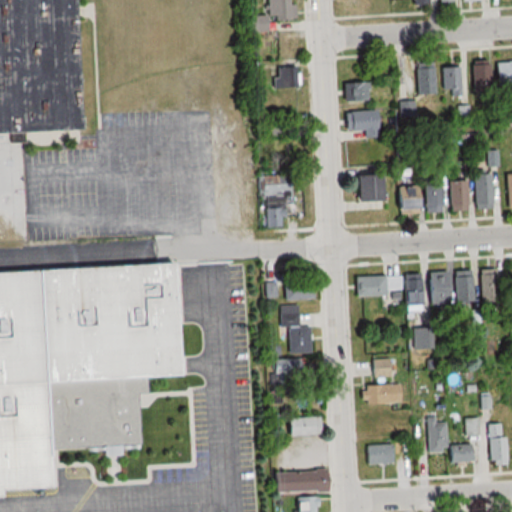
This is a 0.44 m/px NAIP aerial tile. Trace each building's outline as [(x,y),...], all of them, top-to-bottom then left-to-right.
[(0,0),(0,133),(72,132),(71,116),(73,116),(72,73),(70,73),(67,0),(0,0)] [(265,33),(265,19),(292,18),(291,0),(264,0),(265,16),(244,17),(244,33),(265,33)] [(409,66),(414,96),(434,92),(429,62),(409,66)] [(511,62),(494,63),(494,87),(511,87),(511,62)] [(471,64),(471,92),(488,92),(488,64),(471,64)] [(449,96),(458,96),(458,67),(439,67),(439,91),(449,91),(449,96)] [(294,68),(271,68),(271,88),(294,88),(294,68)] [(341,84),(341,102),(368,102),(367,83),(341,84)] [(374,111),(342,112),(342,131),(362,131),(362,138),(374,138),(374,111)] [(486,167),(498,166),(497,152),(485,152),(486,167)] [(471,175),(471,209),(489,209),(489,175),(471,175)] [(288,204),(288,176),(259,176),(260,227),(281,226),(281,204),(288,204)] [(447,182),(447,211),(464,211),(464,182),(447,182)] [(438,186),(419,185),(418,212),(437,212),(438,186)] [(413,187),(392,187),(392,213),(413,213),(413,187)] [(0,276),(180,268),(185,387),(141,389),(144,455),(57,459),(59,495),(0,497),(0,276)] [(471,301),(470,269),(452,270),(454,302),(471,301)] [(478,269),(478,300),(495,300),(495,269),(478,269)] [(420,306),(417,272),(401,274),(401,275),(385,277),(388,304),(404,302),(405,307),(420,306)] [(425,303),(446,303),(446,272),(425,272),(425,303)] [(384,276),(353,276),(353,295),(384,295),(384,276)] [(281,279),(281,299),(310,299),(310,279),(281,279)] [(428,328),(413,328),(413,333),(420,333),(420,346),(428,346),(428,328)] [(370,375),(396,375),(396,358),(370,358),(370,375)] [(272,382),(300,382),(300,359),(272,359),(272,382)] [(360,402),(398,402),(398,384),(360,384),(360,402)] [(283,416),(283,435),(316,435),(316,416),(283,416)] [(424,416),(425,452),(445,452),(445,463),(472,462),(471,444),(444,445),(443,421),(432,422),(432,416),(424,416)] [(477,433),(475,418),(462,419),(463,434),(477,433)] [(502,462),(502,423),(486,423),(486,462),(502,462)] [(364,445),(364,463),(389,463),(389,445),(364,445)] [(270,471),(270,492),(323,491),(323,470),(270,471)] [(314,511),(315,496),(293,496),(292,511),(314,511)]
